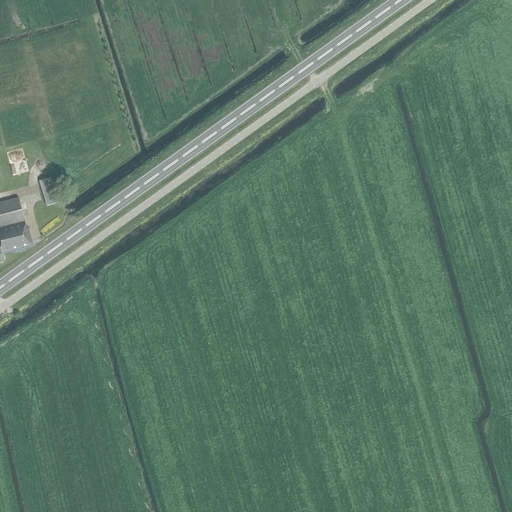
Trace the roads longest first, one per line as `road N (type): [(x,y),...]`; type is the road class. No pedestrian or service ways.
road 1 (unclassified): [(0,309),(431,0)]
road 2 (primary): [(0,288),(400,0)]
